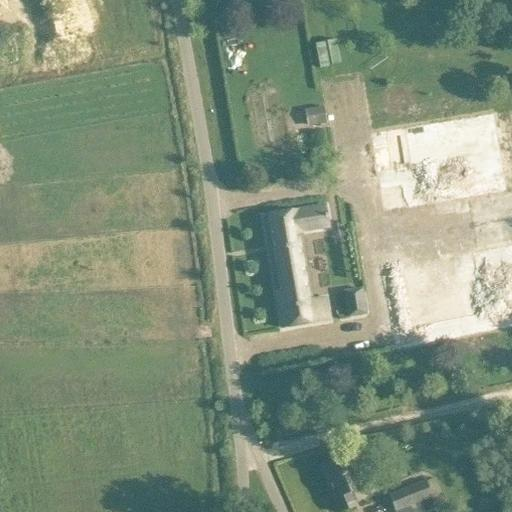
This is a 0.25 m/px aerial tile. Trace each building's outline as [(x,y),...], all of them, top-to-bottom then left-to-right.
[(326,125),(323,107),(304,110),(307,128),(326,125)] [(432,150),(428,127),(387,133),(391,157),(432,150)] [(313,300),(302,232),(329,227),(325,206),(264,216),(283,328),(329,321),(325,298),(313,300)] [(363,290),(344,293),(348,320),(367,317),(363,290)] [(425,323),(430,350),(511,333),(511,321),(509,306),(425,323)] [(320,469),(328,487),(330,486),(333,495),(331,496),(337,511),(341,511),(357,506),(352,493),(362,488),(371,484),(373,480),(367,467),(364,465),(354,469),(349,457),(320,469)] [(389,497),(395,511),(433,497),(427,482),(389,497)]
